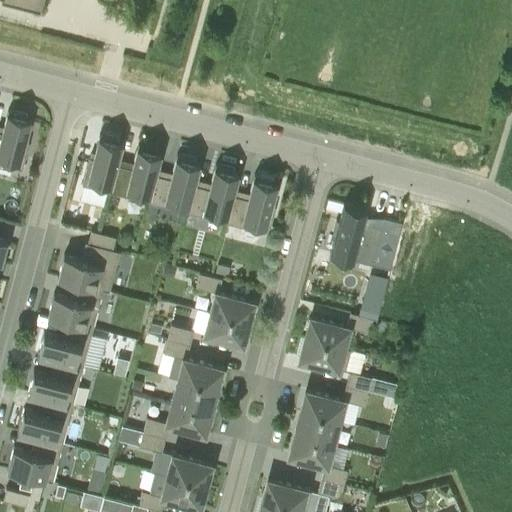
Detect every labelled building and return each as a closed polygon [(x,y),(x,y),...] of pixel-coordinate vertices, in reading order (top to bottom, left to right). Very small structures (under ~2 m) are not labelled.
[(0,130),(0,161),(22,167),(29,140),(25,139),(31,118),(26,117),(27,113),(8,108),(2,131),(0,130)] [(82,183),(110,190),(117,163),(122,142),(118,141),(119,137),(100,132),(93,157),(89,156),(82,183)] [(117,163),(110,190),(148,200),(155,173),(161,152),(156,151),(158,147),(138,142),(132,167),(117,163)] [(156,202),(187,210),(194,183),(199,163),(195,161),(196,158),(177,152),(170,177),(155,173),(148,200),(156,202)] [(203,186),(194,183),(187,210),(225,221),(233,193),(238,173),(234,172),(235,168),(216,163),(209,187),(203,186)] [(264,230),(265,224),(270,225),(275,205),(271,204),(277,183),(272,182),(273,178),(254,173),(248,197),(233,193),(225,221),(264,230)] [(353,258),(354,257),(374,263),(384,225),(364,220),(367,207),(343,201),(339,219),(336,218),(332,233),(335,234),(330,252),(353,258)] [(88,241),(112,248),(115,235),(91,229),(88,241)] [(58,276),(77,281),(103,288),(109,290),(119,250),(112,248),(88,241),(83,258),(64,253),(58,276)] [(218,261),(215,271),(228,275),(231,265),(218,261)] [(164,263),(162,274),(172,276),(175,265),(164,263)] [(196,285),(216,290),(218,290),(222,276),(199,270),(196,285)] [(93,326),(103,288),(77,281),(73,296),(54,291),(48,314),(67,319),(93,326)] [(254,300),(218,290),(216,290),(210,311),(248,321),(254,300)] [(197,326),(206,328),(208,307),(200,306),(197,326)] [(369,330),(372,316),(350,310),(346,324),(348,325),(369,330)] [(243,341),(248,321),(210,311),(205,331),(243,341)] [(343,345),(348,325),(346,324),(311,315),(305,336),(343,345)] [(93,326),(67,319),(63,335),(43,330),(37,353),(57,358),(82,365),(93,326)] [(149,321),(147,328),(159,331),(161,324),(149,321)] [(171,322),(167,337),(190,342),(193,328),(171,322)] [(100,364),(108,334),(94,330),(86,361),(100,364)] [(351,348),(343,345),(305,336),(300,357),(345,368),(351,348)] [(168,375),(178,378),(216,388),(222,366),(186,356),(190,342),(167,337),(164,351),(174,354),(168,375)] [(27,391),(47,396),(72,403),(82,365),(57,358),(53,373),(33,368),(27,391)] [(349,369),(345,383),(368,389),(372,375),(349,369)] [(142,380),(133,378),(130,388),(140,391),(142,380)] [(178,378),(172,399),(210,409),(216,388),(178,378)] [(364,403),(368,389),(345,383),(342,397),(344,398),(364,403)] [(300,410),(338,420),(344,398),(342,397),(306,388),(300,410)] [(17,430),(37,435),(62,442),(72,403),(47,396),(43,412),(23,407),(17,430)] [(172,399),(167,420),(167,421),(169,421),(170,422),(204,431),(210,409),(172,399)] [(338,420),(300,410),(295,431),(333,441),(338,420)] [(147,415),(143,429),(165,435),(169,421),(167,421),(167,420),(147,415)] [(161,450),(165,435),(143,429),(139,444),(161,450)] [(377,430),(374,443),(384,445),(387,432),(377,430)] [(289,453),(325,462),(327,463),(333,441),(295,431),(289,453)] [(52,480),(62,442),(37,435),(33,450),(13,445),(7,468),(52,480)] [(173,452),(168,473),(205,483),(211,462),(173,452)] [(325,462),(321,476),(343,482),(347,468),(327,463),(325,462)] [(91,472),(86,490),(100,493),(105,475),(91,472)] [(200,504),(205,483),(168,473),(162,494),(142,488),(138,503),(148,505),(161,508),(164,495),(200,504)] [(343,482),(321,476),(317,491),(339,496),(343,482)] [(262,498),(300,508),(306,487),(268,477),(262,498)] [(30,489),(32,481),(21,478),(19,486),(30,489)] [(63,495),(66,483),(58,482),(55,493),(63,495)] [(6,486),(3,498),(26,504),(29,492),(6,486)] [(258,511),(299,511),(300,508),(262,498),(258,511)] [(130,511),(138,511),(141,503),(138,503),(133,501),(130,511)] [(138,511),(146,511),(148,505),(141,503),(138,511)]
